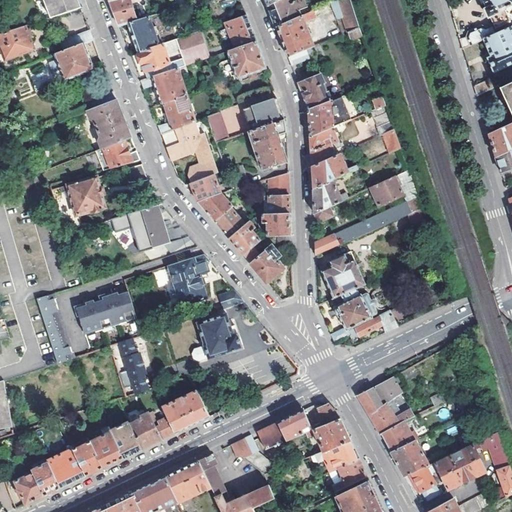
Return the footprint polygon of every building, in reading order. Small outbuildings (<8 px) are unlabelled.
[(50,0),(42,0),(37,2),(44,20),(57,16),(50,0)] [(50,0),(57,16),(82,7),(78,0),(50,0)] [(136,20),(130,0),(109,0),(111,3),(119,27),(128,24),(136,20)] [(300,17),(294,4),(291,5),(288,0),(278,0),(268,6),(275,24),(277,28),(300,17)] [(355,13),(351,0),(336,0),(330,3),(336,20),(337,20),(342,18),(355,13)] [(511,0),(483,0),(487,7),(486,8),(485,9),(486,10),(487,13),(488,14),(489,15),(490,15),(496,27),(511,20),(511,17),(507,7),(511,4),(511,0)] [(234,20),(245,16),(246,15),(243,6),(230,11),(234,20)] [(300,17),(277,28),(287,53),(288,57),(306,50),(314,46),(304,22),(315,17),(313,11),(300,17)] [(342,18),(347,32),(360,27),(355,13),(342,18)] [(136,20),(128,24),(138,52),(159,45),(155,32),(158,30),(156,26),(153,27),(149,17),(149,16),(136,20)] [(226,23),(232,40),(253,34),(250,27),(245,16),(234,20),(226,23)] [(458,37),(462,49),(483,39),(492,35),(488,27),(484,25),(468,31),(467,36),(465,34),(458,37)] [(26,26),(0,34),(0,47),(4,60),(35,49),(30,37),(32,36),(30,29),(27,30),(26,26)] [(492,35),(483,39),(491,57),(488,58),(494,72),(511,64),(511,27),(511,26),(492,35)] [(360,27),(347,32),(351,41),(357,37),(363,36),(360,27)] [(214,39),(210,28),(201,31),(205,42),(214,39)] [(60,41),(64,51),(85,43),(94,40),(90,30),(60,41)] [(155,32),(159,45),(164,43),(163,41),(159,30),(158,30),(155,32)] [(147,78),(178,68),(199,61),(200,61),(210,57),(205,42),(201,31),(189,35),(174,40),(164,43),(159,45),(138,52),(147,78)] [(235,49),(256,42),(253,34),(232,40),(235,49)] [(363,36),(357,37),(364,55),(369,53),(363,36)] [(256,42),(235,49),(228,52),(230,58),(220,61),(225,73),(230,71),(234,70),(238,79),(261,70),(266,68),(261,54),(256,42)] [(64,51),(55,55),(57,59),(52,62),(55,70),(52,71),(56,82),(65,79),(65,80),(95,69),(85,43),(64,51)] [(310,57),(306,50),(288,57),(291,64),(310,57)] [(163,103),(188,95),(178,68),(147,78),(141,81),(144,88),(155,84),(161,104),(163,103)] [(36,89),(51,81),(46,69),(30,77),(36,89)] [(261,70),(238,79),(240,85),(244,83),(243,81),(249,79),(250,81),(257,78),(257,76),(262,73),(261,70)] [(7,73),(0,75),(2,82),(9,80),(7,73)] [(321,74),(298,83),(303,96),(309,109),(332,100),(328,91),(326,92),(322,84),(325,83),(321,74)] [(490,77),(474,85),(477,96),(496,87),(493,79),(490,77)] [(9,80),(2,82),(7,98),(15,95),(11,79),(9,80)] [(511,112),(511,81),(503,86),(501,87),(504,95),(511,112)] [(383,97),(381,90),(373,93),(375,100),(383,97)] [(87,103),(89,110),(117,99),(114,91),(91,100),(91,102),(87,103)] [(196,117),(191,104),(188,95),(163,103),(169,122),(159,126),(161,134),(195,121),(197,120),(196,117)] [(386,104),(383,97),(375,100),(373,100),(376,109),(386,104)] [(252,130),(285,119),(281,109),(277,98),(244,109),(252,130)] [(332,100),(309,109),(310,123),(311,137),(333,127),(332,104),(337,101),(336,98),(332,100)] [(125,119),(117,99),(89,110),(87,111),(90,118),(95,121),(101,135),(98,140),(101,149),(125,140),(131,137),(125,119)] [(394,129),(386,104),(376,109),(371,111),(381,136),(382,135),(394,129)] [(218,112),(207,117),(217,142),(229,138),(219,112),(218,112)] [(263,170),(288,162),(279,135),(286,132),(285,119),(252,130),(249,131),(263,170)] [(175,154),(180,157),(195,151),(200,164),(190,168),(189,177),(191,183),(214,174),(219,173),(204,133),(200,134),(195,121),(161,134),(166,147),(172,145),(175,154)] [(495,152),(496,156),(511,148),(511,122),(489,133),(495,152)] [(344,123),(333,127),(311,137),(312,161),(313,166),(334,157),(332,150),(341,146),(335,132),(339,132),(343,130),(346,127),(344,123)] [(401,148),(394,129),(382,135),(390,153),(401,148)] [(96,151),(104,170),(140,160),(137,150),(129,153),(125,140),(101,149),(96,151)] [(172,145),(166,147),(168,151),(171,160),(180,157),(175,154),(172,145)] [(28,147),(23,149),(27,159),(32,157),(28,147)] [(511,148),(496,156),(500,171),(511,167),(511,148)] [(314,189),(333,181),(343,176),(349,173),(358,169),(358,168),(361,167),(358,163),(346,168),(340,154),(334,157),(313,166),(313,177),(314,189)] [(148,180),(142,164),(123,169),(127,182),(148,180)] [(227,172),(230,182),(253,174),(250,165),(227,172)] [(268,178),(269,195),(289,194),(288,171),(268,178)] [(44,188),(40,173),(32,176),(36,190),(44,188)] [(198,202),(221,194),(218,185),(214,174),(191,183),(198,202)] [(233,189),(255,182),(253,174),(230,182),(233,189)] [(408,193),(411,198),(417,196),(411,179),(402,183),(398,174),(394,176),(404,195),(408,193)] [(379,207),(389,202),(395,199),(404,195),(394,176),(369,187),(370,188),(379,207)] [(106,207),(97,177),(52,190),(55,200),(59,199),(58,193),(69,190),(72,203),(63,205),(66,217),(75,215),(76,216),(92,211),(92,212),(103,209),(102,208),(106,207)] [(315,214),(330,207),(349,198),(346,193),(339,196),(333,181),(314,189),(315,201),(315,214)] [(221,194),(226,192),(223,183),(218,185),(221,194)] [(232,207),(221,194),(198,202),(201,205),(215,222),(231,208),(232,207)] [(270,214),(290,213),(289,198),(289,194),(269,195),(270,214)] [(411,198),(316,243),(316,255),(408,214),(421,208),(417,196),(411,198)] [(158,205),(111,219),(115,232),(132,227),(139,253),(170,243),(158,205)] [(315,214),(315,226),(335,217),(330,207),(315,214)] [(231,208),(215,222),(226,235),(229,239),(246,225),(231,208)] [(414,230),(420,227),(427,225),(421,208),(408,214),(414,230)] [(290,217),(290,213),(270,214),(263,214),(263,223),(267,223),(267,237),(277,236),(277,243),(291,242),(290,217)] [(250,221),(246,225),(229,239),(232,242),(243,255),(253,246),(260,240),(252,230),(255,228),(250,221)] [(427,225),(420,227),(424,237),(430,235),(427,225)] [(433,244),(422,249),(426,258),(436,253),(433,244)] [(260,255),(253,246),(243,255),(266,283),(283,268),(277,259),(280,256),(279,253),(273,245),(260,255)] [(322,271),(334,298),(361,286),(366,284),(351,251),(329,261),(331,267),(322,271)] [(203,254),(168,265),(180,302),(192,299),(193,302),(205,298),(198,274),(208,271),(205,265),(209,262),(203,254)] [(331,333),(335,343),(350,336),(352,336),(349,330),(349,328),(375,316),(374,315),(379,313),(381,312),(381,311),(372,290),(364,293),(361,286),(334,298),(332,299),(336,306),(335,307),(338,314),(339,314),(346,329),(343,327),(331,333)] [(243,302),(233,290),(219,295),(223,309),(243,302)] [(135,318),(127,292),(76,309),(84,334),(135,318)] [(54,294),(38,299),(59,362),(74,357),(54,294)] [(392,311),(349,330),(352,336),(350,336),(352,338),(359,335),(360,337),(382,326),(385,332),(399,326),(392,311)] [(229,327),(224,314),(196,323),(203,345),(193,348),(191,353),(193,359),(197,362),(207,358),(208,359),(225,353),(226,354),(242,348),(237,333),(231,335),(229,327)] [(231,335),(237,333),(234,325),(229,327),(231,335)] [(131,339),(119,342),(135,393),(147,389),(142,375),(145,374),(139,353),(136,354),(131,339)] [(392,376),(399,386),(404,383),(398,373),(392,376)] [(402,392),(399,386),(392,376),(357,395),(369,414),(377,428),(381,434),(412,418),(415,416),(412,409),(401,393),(402,392)] [(4,380),(0,381),(0,438),(14,434),(4,380)] [(197,391),(163,408),(167,417),(175,433),(180,431),(210,417),(197,391)] [(432,397),(435,405),(444,401),(440,393),(432,397)] [(320,402),(304,410),(314,431),(341,418),(338,414),(330,405),(328,403),(320,402)] [(283,420),(278,422),(287,442),(307,434),(314,431),(304,410),(283,420)] [(147,447),(175,433),(167,417),(158,421),(156,416),(151,418),(148,412),(138,417),(139,420),(129,424),(142,449),(147,447)] [(349,436),(341,418),(314,431),(307,434),(309,438),(316,435),(322,448),(315,452),(316,454),(351,440),(349,436)] [(391,451),(391,452),(415,440),(411,433),(418,429),(412,418),(381,434),(382,434),(389,445),(388,446),(389,446),(390,448),(392,451),(391,451)] [(142,449),(129,424),(128,422),(110,431),(110,432),(123,458),(127,456),(142,449)] [(262,430),(258,432),(266,450),(287,442),(278,422),(268,427),(262,430)] [(491,447),(495,444),(494,440),(501,437),(499,431),(487,437),(491,447)] [(123,458),(110,432),(104,435),(90,442),(103,468),(113,463),(123,458)] [(252,435),(244,438),(251,454),(257,451),(259,451),(252,435)] [(491,447),(487,437),(474,444),(473,443),(435,461),(439,470),(448,489),(486,471),(476,449),(482,446),(484,451),(491,447)] [(505,449),(501,437),(494,440),(495,444),(499,452),(505,449)] [(244,438),(231,445),(237,457),(240,455),(243,458),(251,454),(244,438)] [(353,444),(351,440),(316,454),(319,462),(327,459),(332,471),(337,469),(359,458),(353,444)] [(405,477),(412,474),(412,473),(430,463),(416,440),(415,440),(391,452),(393,456),(405,477)] [(90,474),(103,468),(90,442),(73,450),(86,476),(90,474)] [(86,476),(73,450),(73,449),(47,461),(48,463),(60,489),(65,486),(86,476)] [(491,456),(507,497),(511,494),(511,469),(505,449),(499,452),(491,456)] [(251,454),(243,458),(265,475),(272,471),(280,469),(257,451),(251,454)] [(213,453),(199,460),(211,487),(222,511),(256,511),(254,508),(275,498),(267,480),(263,487),(232,501),(215,465),(218,464),(213,453)] [(334,484),(337,491),(367,477),(366,473),(359,458),(337,469),(340,477),(342,476),(343,480),(335,484),(334,484)] [(172,473),(166,476),(178,501),(179,503),(211,487),(199,460),(172,473)] [(431,473),(433,472),(439,470),(435,461),(431,464),(430,463),(412,473),(412,474),(427,501),(441,493),(436,483),(431,473)] [(32,471),(33,474),(44,496),(48,494),(60,489),(48,463),(32,471)] [(340,477),(337,469),(332,471),(330,472),(335,484),(343,480),(342,476),(340,477)] [(272,471),(265,475),(267,480),(275,477),(272,471)] [(44,496),(33,474),(15,482),(18,489),(16,490),(20,497),(22,496),(26,505),(29,503),(44,496)] [(138,489),(133,492),(142,511),(154,511),(178,501),(166,476),(138,489)] [(383,511),(371,486),(369,481),(337,496),(343,511),(383,511)] [(476,511),(492,504),(484,491),(457,506),(452,498),(442,504),(425,511),(476,511)] [(106,505),(101,507),(102,511),(142,511),(133,492),(106,505)]
